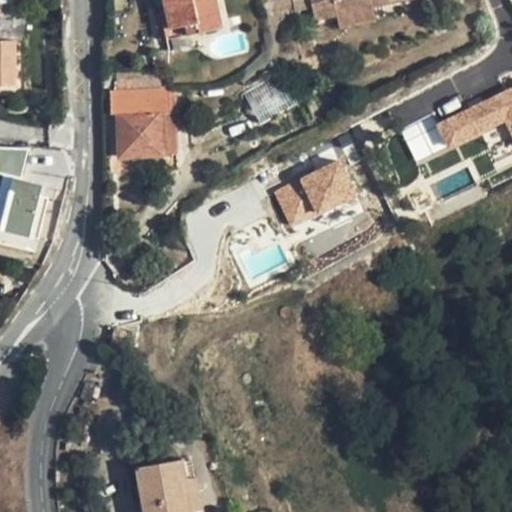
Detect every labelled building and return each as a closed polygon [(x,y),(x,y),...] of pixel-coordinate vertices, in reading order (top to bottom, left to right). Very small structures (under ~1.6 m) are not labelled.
[(185,23),(199,19),(201,29),(222,25),(215,0),(165,0),(171,26),(185,23)] [(309,0),(313,17),(336,12),(335,9),(369,1),(370,5),(390,0),(309,0)] [(369,1),(335,9),(336,12),(338,26),(373,19),(370,5),(369,1)] [(201,29),(199,19),(185,23),(187,32),(201,29)] [(306,56),(320,53),(316,30),(302,33),(306,56)] [(15,41),(0,40),(0,83),(15,83),(15,41)] [(116,92),(169,90),(168,76),(116,79),(116,92)] [(272,79),(244,93),(258,120),(286,106),(272,79)] [(511,86),(437,123),(447,144),(505,116),(511,130),(511,86)] [(169,90),(170,109),(162,110),(164,156),(179,155),(176,89),(169,90)] [(169,90),(116,92),(111,92),(112,111),(117,111),(119,158),(164,156),(162,110),(170,109),(169,90)] [(430,115),(399,130),(415,162),(446,148),(430,115)] [(342,161),(276,192),(292,226),(358,194),(342,161)] [(16,165),(0,224),(0,228),(39,238),(53,180),(31,174),(33,169),(16,165)] [(123,351),(127,332),(114,329),(110,349),(123,351)] [(194,511),(194,510),(188,477),(184,458),(138,466),(146,511),(194,511)] [(197,476),(188,477),(194,510),(203,508),(197,476)]
